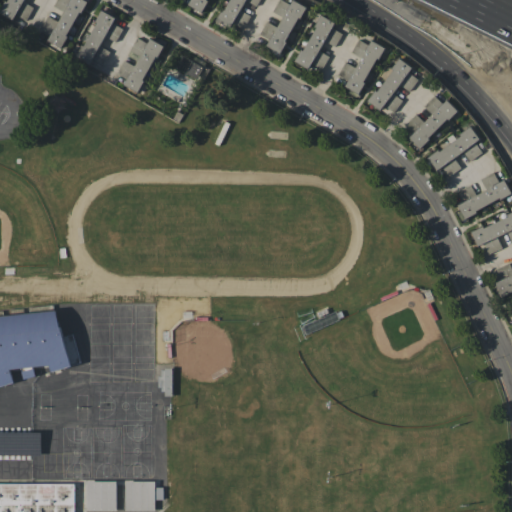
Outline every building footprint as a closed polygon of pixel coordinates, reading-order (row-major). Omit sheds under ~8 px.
[(7,0),(0,15),(0,16),(23,27),(33,6),(23,2),(23,0),(7,0)] [(84,0),(56,0),(53,7),(63,11),(58,21),(47,15),(40,30),(50,35),(47,41),(62,48),(84,0)] [(179,0),(202,11),(207,0),(179,0)] [(256,6),(258,0),(228,0),(218,20),(230,26),(232,23),(243,29),(250,15),(240,10),(246,0),(256,6)] [(259,35),(269,40),(266,47),(281,54),(304,5),(292,0),(291,0),(290,4),(281,0),(277,0),(272,12),(282,16),(277,26),(265,21),(259,35)] [(102,64),(109,51),(100,46),(105,36),(115,42),(122,28),(112,23),(115,17),(101,10),(76,58),(89,65),(92,59),(102,64)] [(341,33),(332,28),(335,22),(320,15),(296,62),(319,74),(328,56),(319,51),(324,41),(335,46),(341,33)] [(113,79),(138,92),(162,45),(150,39),(148,43),(136,37),(126,58),(124,57),(113,79)] [(344,62),(338,76),(349,81),(345,91),(359,97),(382,45),(370,40),(369,44),(357,39),(351,53),(360,57),(356,67),(344,62)] [(402,99),(393,93),(399,84),(409,91),(417,78),(409,73),(412,67),(398,58),(369,102),(380,110),(383,106),(393,113),(402,99)] [(457,110),(446,100),(442,104),(433,95),(423,105),(432,114),(424,122),(415,114),(405,124),(414,132),(409,138),(419,148),(457,110)] [(460,167),(454,157),(463,151),(469,160),(481,152),(475,142),(479,140),(472,128),(427,157),(437,171),(441,168),(446,177),(460,167)] [(455,204),(461,218),(511,194),(504,179),(498,182),(493,172),(480,178),(485,190),(455,204)] [(461,200),(475,193),(470,184),(457,191),(461,200)] [(511,241),(511,214),(471,231),(477,246),(484,243),(488,253),(501,247),(497,236),(507,232),(511,242),(511,241)] [(500,295),(511,289),(511,269),(509,263),(495,268),(499,279),(495,281),(500,295)] [(0,385),(0,317),(54,305),(61,336),(72,333),(80,364),(50,370),(48,362),(10,371),(13,383),(0,385)] [(157,393),(157,367),(170,367),(170,393),(157,393)] [(40,454),(0,454),(0,431),(40,431),(40,454)] [(115,480),(115,510),(86,510),(85,481),(115,480)] [(154,481),(154,510),(124,509),(124,480),(154,481)] [(0,511),(0,482),(74,483),(74,511),(0,511)]
